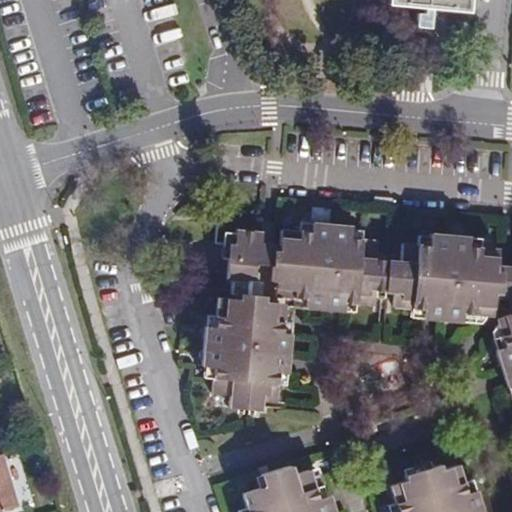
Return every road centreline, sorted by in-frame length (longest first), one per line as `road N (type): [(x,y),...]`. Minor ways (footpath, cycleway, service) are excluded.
road 1 (residential): [(203,511),(137,267),(163,171),(148,130)]
road 2 (residential): [(148,130),(233,107),(269,106),(477,123)]
road 3 (residential): [(119,511),(43,258),(20,226)]
road 4 (residential): [(20,226),(18,265),(95,511)]
road 5 (residential): [(5,172),(148,130)]
road 6 (residential): [(489,0),(477,123)]
